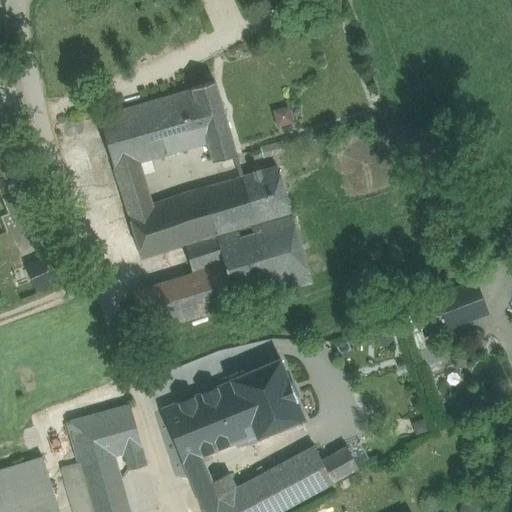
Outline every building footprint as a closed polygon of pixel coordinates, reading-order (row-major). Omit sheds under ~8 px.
[(11,63),(0,64),(0,67),(1,77),(13,75),(11,63)] [(215,81),(192,88),(192,89),(208,143),(213,162),(237,155),(215,81)] [(208,143),(192,89),(176,94),(191,147),(208,143)] [(176,94),(98,116),(123,197),(147,190),(139,163),(191,147),(176,94)] [(414,137),(393,144),(404,179),(425,172),(414,137)] [(283,151),(281,144),(269,147),(271,155),(283,151)] [(151,205),(127,212),(141,258),(183,246),(184,245),(215,236),(291,213),(277,166),(151,205)] [(147,190),(123,197),(127,212),(151,205),(147,190)] [(291,213),(215,236),(235,303),(311,280),(291,213)] [(235,303),(215,236),(184,245),(195,280),(205,313),(235,303)] [(64,249),(14,271),(24,295),(73,273),(64,249)] [(195,280),(135,298),(145,331),(205,313),(195,280)] [(475,286),(439,299),(448,325),(485,311),(475,286)] [(419,350),(416,351),(421,367),(444,359),(435,335),(416,341),(419,350)] [(280,359),(231,379),(254,434),(256,439),(305,420),(280,359)] [(231,382),(161,410),(195,492),(211,485),(210,484),(198,457),(254,434),(231,379),(230,380),(231,382)] [(130,405),(67,422),(78,464),(109,456),(123,452),(128,470),(146,465),(130,405)] [(424,418),(413,422),(416,432),(427,428),(424,418)] [(233,489),(201,506),(203,511),(279,511),(334,482),(322,460),(314,446),(233,489)] [(346,447),(322,460),(334,482),(358,469),(346,447)] [(78,464),(63,469),(67,483),(82,478),(112,470),(109,456),(78,464)] [(43,457),(0,469),(0,511),(55,496),(43,457)] [(123,511),(112,470),(82,478),(91,511),(123,511)] [(227,475),(210,484),(211,485),(195,492),(201,506),(233,489),(227,475)] [(91,511),(82,478),(67,483),(75,511),(91,511)] [(59,511),(55,496),(0,511),(59,511)]
